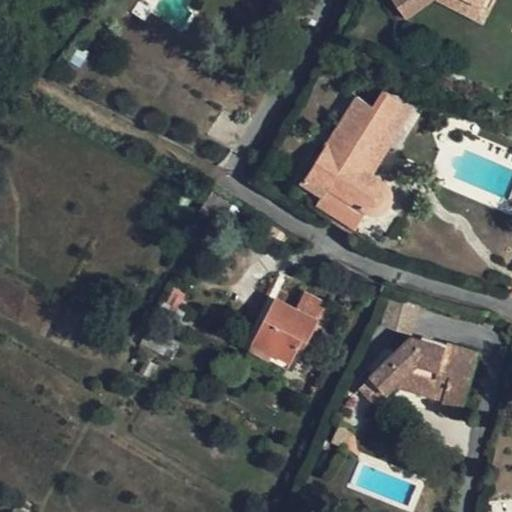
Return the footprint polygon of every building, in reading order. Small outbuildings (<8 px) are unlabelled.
[(491,7),(483,2),(478,0),(440,0),(483,23),(491,7)] [(373,173),(412,109),(384,91),(374,106),(358,96),(304,182),(326,196),(324,197),(360,218),(365,210),(372,212),(377,213),(385,210),(389,207),(393,202),(393,197),(393,191),(388,182),(373,173)] [(254,342),(292,362),(298,351),(303,353),(316,326),(323,312),(328,302),(306,291),(298,308),(276,297),(254,342)] [(332,317),(323,312),(316,326),(325,330),(332,317)] [(370,375),(372,378),(359,389),(374,404),(387,393),(389,395),(395,387),(443,401),(440,412),(461,418),(479,352),(447,344),(447,347),(410,338),(370,375)] [(288,368),(292,362),(254,342),(250,349),(288,368)] [(332,442),(346,448),(353,431),(340,425),(332,442)]
